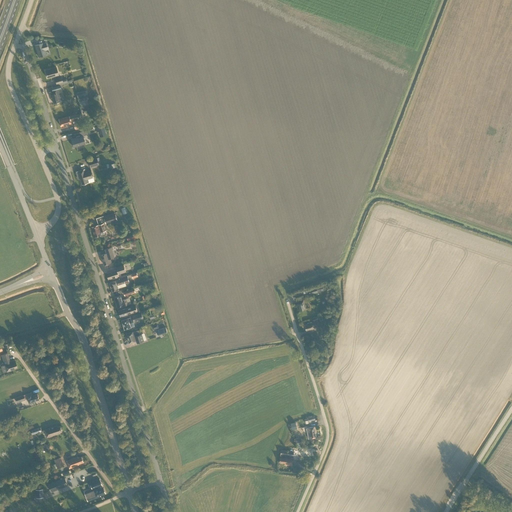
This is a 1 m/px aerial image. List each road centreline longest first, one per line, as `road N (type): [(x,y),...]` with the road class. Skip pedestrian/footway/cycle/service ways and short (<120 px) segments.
road 1 (unclassified): [(159,481),(56,148)]
road 2 (tertiary): [(129,491),(85,345),(52,275)]
road 3 (unclassified): [(297,511),(327,431),(286,300)]
road 4 (residential): [(17,355),(118,496),(129,491)]
road 5 (unclassified): [(39,153),(7,74),(31,0)]
road 6 (unclassified): [(511,409),(446,511)]
